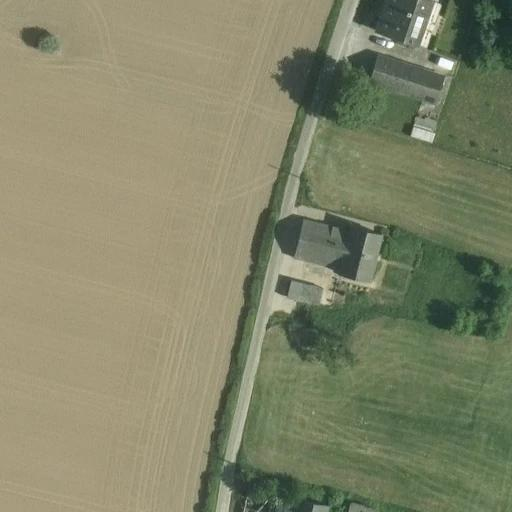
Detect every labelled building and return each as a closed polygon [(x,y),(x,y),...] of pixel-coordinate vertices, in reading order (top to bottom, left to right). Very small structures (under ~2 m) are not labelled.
[(443,4),(430,0),(386,0),(376,30),(429,47),(443,4)] [(446,76),(380,57),(371,87),(437,106),(446,76)] [(416,125),(413,132),(432,139),(435,131),(416,125)] [(368,288),(371,275),(374,276),(383,237),(304,219),(295,259),(341,269),(339,281),(368,288)] [(324,288),(291,282),(288,299),(321,305),(324,288)] [(246,511),(328,511),(329,507),(325,506),(325,503),(300,498),(299,502),(250,493),(246,511)]
